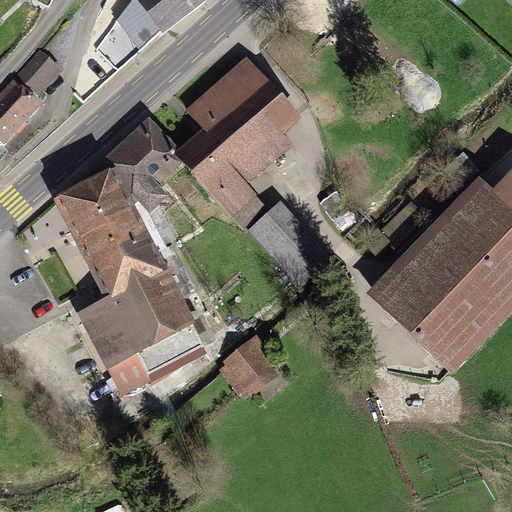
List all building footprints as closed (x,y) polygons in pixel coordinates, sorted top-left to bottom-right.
[(136,0),(160,31),(202,0),(136,0)] [(60,69),(39,50),(13,79),(34,98),(60,69)] [(210,131),(183,154),(241,220),(261,202),(241,178),(286,139),(273,124),(289,110),(247,61),(191,110),(210,131)] [(34,98),(13,79),(0,93),(0,139),(5,144),(41,104),(34,98)] [(182,161),(149,122),(54,199),(100,287),(77,299),(106,356),(129,344),(142,368),(195,340),(135,224),(166,200),(154,184),(182,161)] [(511,171),(510,170),(480,205),(511,232),(511,171)] [(465,192),(359,304),(443,384),(511,307),(511,232),(480,205),(465,192)] [(274,198),(243,224),(292,280),(322,253),(274,198)] [(257,347),(228,367),(250,398),(279,378),(257,347)]
